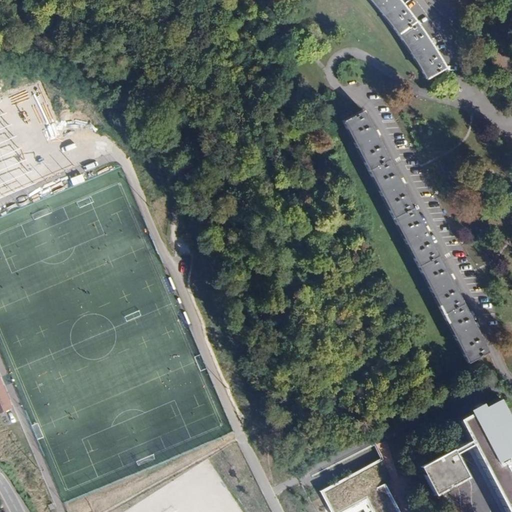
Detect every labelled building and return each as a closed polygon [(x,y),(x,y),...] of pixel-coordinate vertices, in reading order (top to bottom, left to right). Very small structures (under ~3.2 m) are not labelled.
[(368,0),(378,11),(392,28),(403,43),(413,58),(420,69),(426,80),(446,68),(439,57),(432,46),(421,30),(410,14),(398,0),(368,0)] [(28,90),(0,101),(0,195),(62,171),(28,90)] [(361,111),(342,121),(466,362),(486,351),(361,111)] [(0,412),(12,408),(0,377),(0,412)] [(481,403),(469,409),(470,412),(458,418),(469,440),(470,442),(471,444),(505,511),(511,511),(511,427),(508,419),(497,398),(482,405),(481,403)] [(469,440),(452,449),(453,453),(471,444),(469,440)] [(421,470),(423,474),(431,490),(464,472),(453,453),(452,449),(450,446),(416,464),(420,471),(421,470)] [(406,511),(381,462),(321,491),(331,511),(348,511),(363,505),(366,511),(406,511)]
